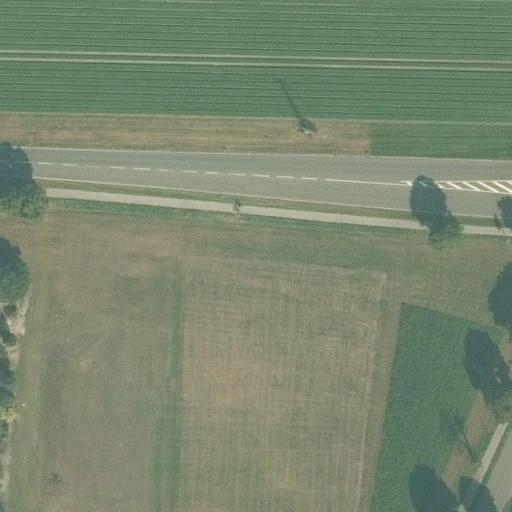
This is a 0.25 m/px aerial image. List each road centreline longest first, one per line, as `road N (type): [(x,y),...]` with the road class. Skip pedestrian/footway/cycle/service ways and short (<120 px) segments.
road 1 (secondary): [(186,174),(511,208)]
road 2 (secondary): [(511,174),(186,174)]
road 3 (secondary): [(186,174),(0,163)]
